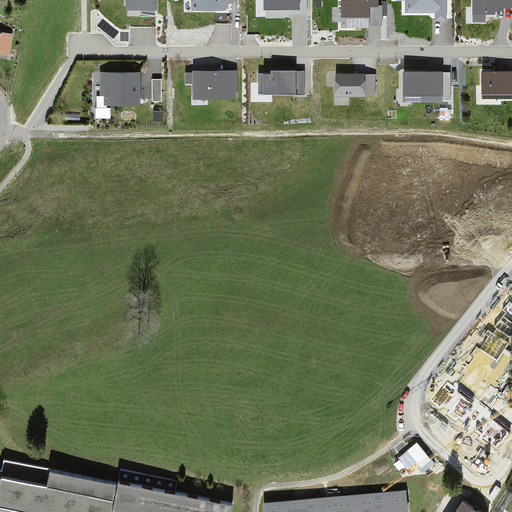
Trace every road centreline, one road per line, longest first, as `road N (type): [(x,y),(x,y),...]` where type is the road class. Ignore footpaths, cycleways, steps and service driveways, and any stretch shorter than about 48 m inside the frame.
road 1 (track): [(0,130),(434,134),(511,144)]
road 2 (residential): [(511,49),(77,49)]
road 3 (residential): [(506,460),(497,476),(474,479),(420,432),(414,415),(427,368),(511,267)]
